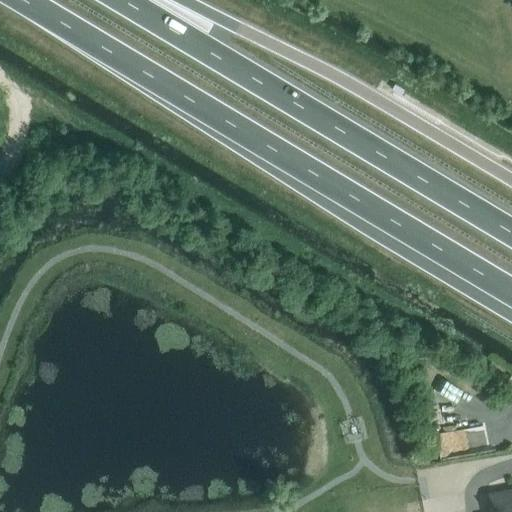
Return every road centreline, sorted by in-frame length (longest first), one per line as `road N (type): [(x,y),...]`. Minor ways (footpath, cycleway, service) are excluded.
road 1 (trunk): [(22,0),(511,292)]
road 2 (trunk): [(511,233),(122,0)]
